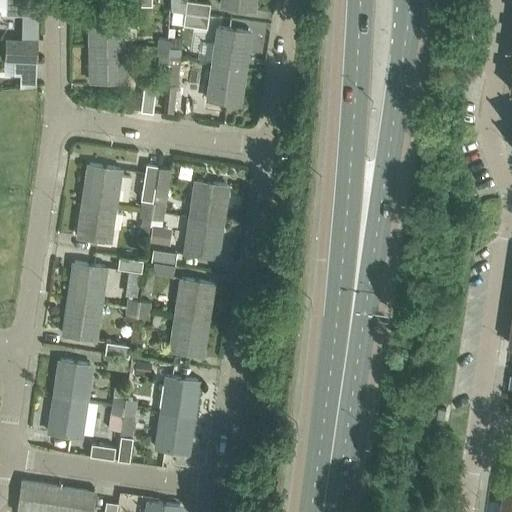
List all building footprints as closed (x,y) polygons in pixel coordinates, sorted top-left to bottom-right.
[(5,0),(6,14),(20,14),(37,14),(40,14),(40,0),(5,0)] [(92,6),(90,6),(90,44),(125,43),(125,14),(142,14),(141,0),(113,0),(113,6),(92,6)] [(169,0),(169,10),(183,12),(208,16),(209,3),(187,0),(169,0)] [(252,10),(253,0),(222,0),(221,6),(252,10)] [(183,12),(181,24),(206,28),(208,16),(183,12)] [(20,14),(20,23),(37,24),(37,14),(20,14)] [(218,26),(213,62),(244,67),(249,30),(218,26)] [(5,59),(36,59),(37,37),(36,37),(6,36),(5,59)] [(158,38),(158,47),(169,48),(170,39),(158,38)] [(125,43),(90,44),(91,81),(126,80),(125,43)] [(158,47),(156,67),(168,68),(168,57),(169,48),(158,47)] [(169,48),(168,57),(180,58),(181,58),(182,49),(169,48)] [(165,92),(162,110),(172,111),(175,85),(178,85),(178,77),(179,64),(180,58),(168,57),(168,68),(166,84),(165,92)] [(5,59),(5,73),(19,74),(19,86),(35,84),(36,60),(36,59),(5,59)] [(213,62),(205,112),(223,114),(225,102),(238,104),(244,67),(213,62)] [(141,89),(138,109),(161,112),(162,110),(165,92),(141,89)] [(89,162),(83,198),(118,204),(119,199),(129,201),(133,176),(122,175),(124,167),(89,162)] [(152,200),(158,164),(146,163),(140,198),(152,200)] [(155,187),(167,189),(170,168),(159,166),(155,187)] [(196,179),(190,215),(221,220),(227,183),(196,179)] [(153,201),(153,202),(165,203),(167,189),(155,187),(153,201)] [(83,198),(78,236),(113,241),(118,204),(83,198)] [(142,199),(141,207),(152,209),(153,202),(153,201),(142,199)] [(165,203),(153,202),(152,209),(164,210),(165,203)] [(152,209),(141,207),(139,216),(142,216),(151,217),(152,209)] [(152,209),(151,217),(163,219),(164,210),(152,209)] [(216,257),(221,220),(190,215),(185,252),(216,257)] [(151,217),(142,216),(140,230),(149,231),(151,217)] [(151,225),(149,240),(169,243),(172,226),(162,225),(152,223),(151,225)] [(151,257),(175,261),(176,251),(153,247),(151,257)] [(141,270),(143,259),(119,256),(118,267),(141,270)] [(175,261),(151,257),(149,271),(173,274),(175,261)] [(74,260),(69,297),(104,302),(109,265),(74,260)] [(128,269),(126,282),(139,284),(141,271),(128,269)] [(181,276),(176,313),(207,317),(212,281),(181,276)] [(98,339),(104,302),(69,297),(63,334),(98,339)] [(127,297),(125,305),(138,307),(139,299),(127,297)] [(139,299),(138,307),(150,309),(151,300),(139,299)] [(138,307),(125,305),(124,313),(136,315),(138,307)] [(150,309),(138,307),(136,315),(149,317),(150,309)] [(201,354),(207,317),(176,313),(170,350),(201,354)] [(130,344),(107,340),(105,351),(129,355),(130,344)] [(107,353),(106,365),(128,368),(130,357),(107,353)] [(134,357),(132,371),(153,374),(155,360),(134,357)] [(60,358),(54,395),(89,400),(94,363),(60,358)] [(192,415),(198,378),(167,374),(161,410),(192,415)] [(113,395),(125,397),(126,386),(115,385),(113,395)] [(54,395),(49,431),(84,436),(84,432),(94,433),(99,401),(89,400),(54,395)] [(112,403),(124,405),(125,397),(113,395),(112,403)] [(125,397),(124,405),(136,406),(137,406),(138,399),(125,397)] [(112,403),(109,428),(121,429),(124,405),(112,403)] [(136,406),(124,405),(121,429),(120,435),(131,437),(136,406)] [(187,452),(192,415),(161,410),(156,447),(187,452)] [(131,437),(120,435),(117,457),(117,458),(129,460),(132,437),(131,437)] [(89,454),(113,457),(115,445),(91,442),(89,454)] [(503,502),(511,503),(511,480),(506,479),(503,502)] [(53,511),(58,485),(21,480),(17,511),(24,511),(53,511)] [(58,485),(53,511),(91,511),(92,510),(95,491),(58,485)] [(157,500),(148,499),(146,511),(177,511),(179,503),(157,500)] [(103,511),(115,511),(117,501),(105,500),(104,511),(103,511)] [(511,511),(511,503),(503,502),(501,511),(511,511)]
